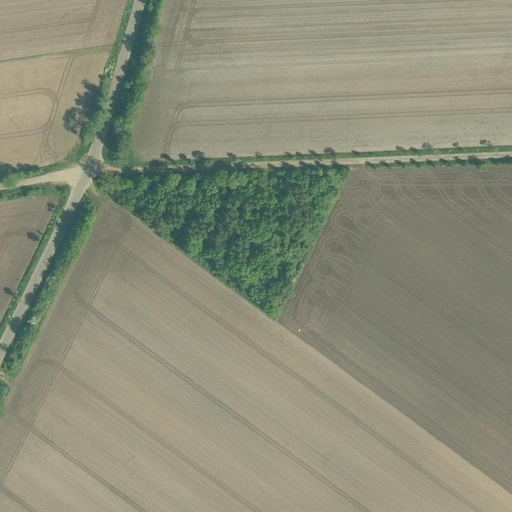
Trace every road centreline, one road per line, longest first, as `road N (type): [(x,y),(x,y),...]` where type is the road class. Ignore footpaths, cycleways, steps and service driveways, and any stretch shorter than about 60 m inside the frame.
road 1 (unclassified): [(89,171),(511,153)]
road 2 (unclassified): [(0,357),(89,171)]
road 3 (unclassified): [(89,171),(139,0)]
